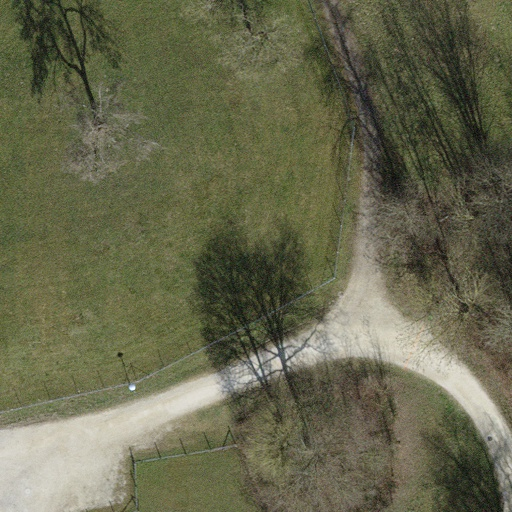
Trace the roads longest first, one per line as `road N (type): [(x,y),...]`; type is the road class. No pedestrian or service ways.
road 1 (track): [(361,322),(375,155),(360,83),(328,0)]
road 2 (track): [(264,354),(361,322),(391,335),(481,404),(511,462)]
